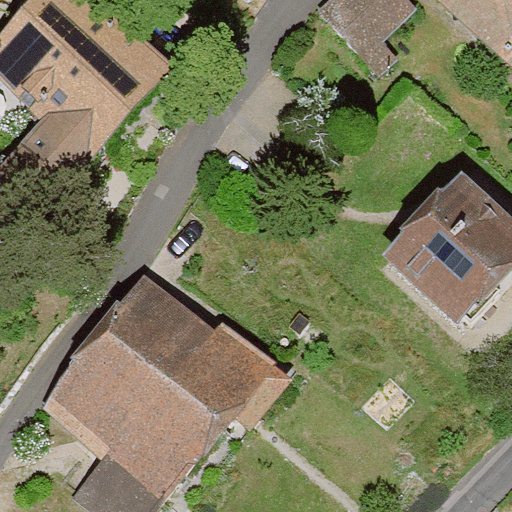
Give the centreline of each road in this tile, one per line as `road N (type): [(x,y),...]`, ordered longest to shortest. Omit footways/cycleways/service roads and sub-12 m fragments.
road 1 (residential): [(0,450),(297,0)]
road 2 (motorway): [(0,436),(127,0)]
